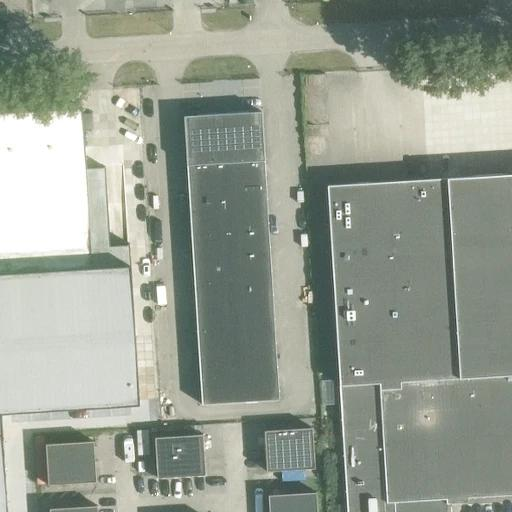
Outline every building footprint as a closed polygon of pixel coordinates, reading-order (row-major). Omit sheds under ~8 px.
[(0,511),(7,511),(1,414),(139,406),(129,244),(109,246),(105,167),(85,168),(81,109),(0,113),(0,511)] [(183,117),(201,404),(278,399),(260,112),(183,117)] [(511,174),(326,186),(346,511),(423,511),(424,511),(426,501),(511,495),(511,174)] [(263,431),(266,472),(314,469),(311,428),(263,431)] [(154,438),(156,478),(204,476),(202,435),(154,438)] [(45,445),(47,485),(95,482),(92,442),(45,445)] [(267,496),(268,511),(316,511),(315,493),(267,496)]
